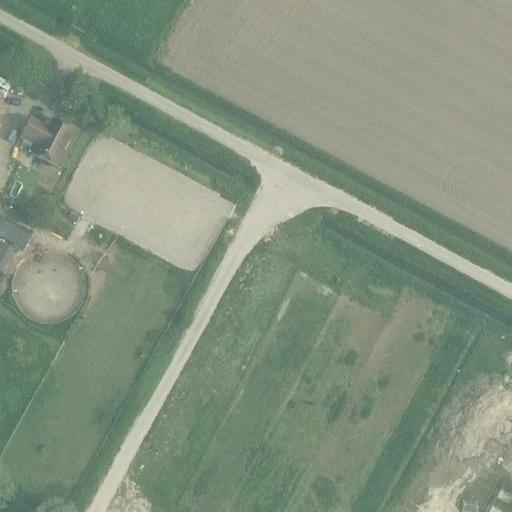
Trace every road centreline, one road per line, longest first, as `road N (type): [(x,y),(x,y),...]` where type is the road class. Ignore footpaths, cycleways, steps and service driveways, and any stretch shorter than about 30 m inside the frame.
road 1 (unclassified): [(511,293),(0,17)]
road 2 (unknown): [(281,168),(209,283),(91,511)]
